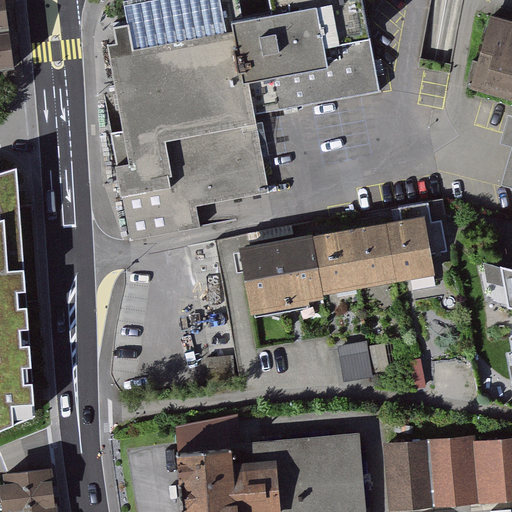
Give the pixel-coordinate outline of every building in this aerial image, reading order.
[(0,0),(0,72),(13,71),(0,0)] [(233,0),(140,0),(111,5),(118,48),(104,50),(118,129),(107,131),(127,241),(202,228),(198,205),(269,192),(255,118),(240,33),(233,0)] [(360,0),(266,0),(258,1),(263,29),(240,33),(255,118),(379,94),(360,0)] [(511,28),(486,21),(467,92),(511,104),(511,120),(509,120),(500,149),(511,152),(501,189),(511,192),(511,28)] [(0,433),(42,421),(24,161),(0,169),(0,433)] [(425,208),(239,240),(251,307),(437,275),(425,208)] [(511,273),(480,267),(489,312),(511,312),(511,273)] [(346,381),(374,375),(368,342),(339,347),(346,381)] [(211,358),(212,376),(236,374),(235,357),(211,358)] [(365,511),(359,436),(171,451),(176,511),(365,511)] [(511,436),(382,444),(386,508),(511,500),(511,436)] [(55,511),(51,467),(0,471),(0,511),(55,511)]
